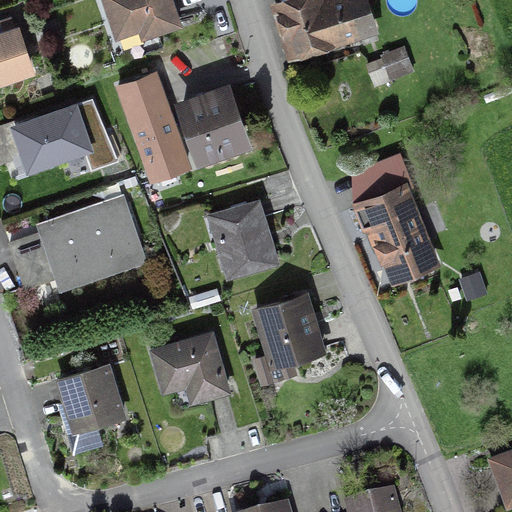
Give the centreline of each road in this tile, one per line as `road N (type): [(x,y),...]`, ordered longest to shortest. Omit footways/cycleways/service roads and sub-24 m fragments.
road 1 (residential): [(241,0),(404,422)]
road 2 (residential): [(404,422),(323,451),(80,511)]
road 3 (residential): [(76,511),(58,506),(39,484),(0,338)]
